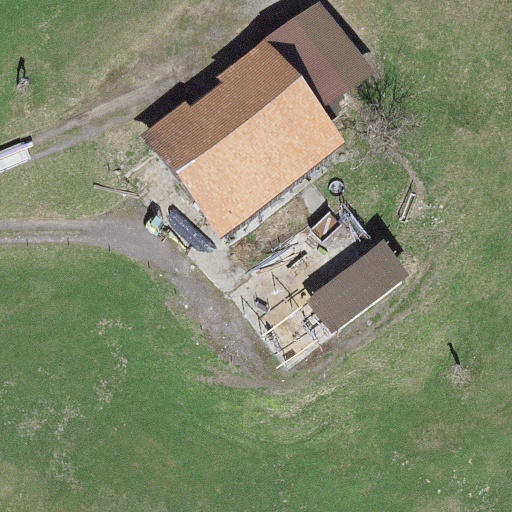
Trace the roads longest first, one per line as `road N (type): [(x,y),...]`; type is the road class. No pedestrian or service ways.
road 1 (track): [(0,167),(187,81)]
road 2 (track): [(0,233),(133,229)]
